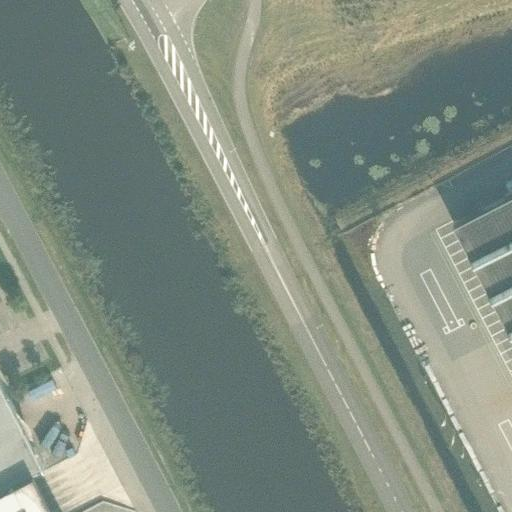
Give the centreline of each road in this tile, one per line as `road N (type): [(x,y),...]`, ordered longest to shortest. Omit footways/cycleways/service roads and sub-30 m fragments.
road 1 (unclassified): [(167,511),(0,191)]
road 2 (tertiary): [(401,511),(265,248)]
road 3 (tertiary): [(130,12),(250,236),(265,248)]
road 4 (tertiary): [(265,248),(265,231),(161,14)]
